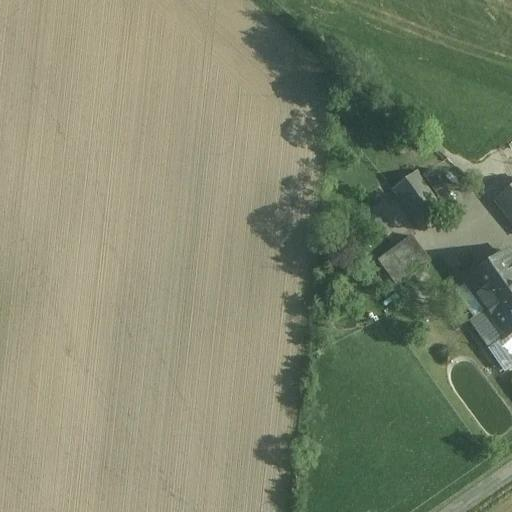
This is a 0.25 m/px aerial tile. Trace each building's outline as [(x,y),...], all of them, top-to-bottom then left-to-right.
[(431,171),(421,177),(446,212),(455,205),(431,171)] [(415,173),(392,190),(421,231),(445,213),(415,173)] [(511,186),(493,201),(511,224),(511,186)] [(391,252),(410,277),(429,263),(410,238),(391,252)] [(410,277),(391,252),(378,261),(397,287),(410,277)] [(511,260),(507,253),(464,283),(484,312),(504,339),(511,333),(511,260)] [(503,353),(504,339),(484,312),(468,323),(501,368),(510,361),(503,353)]
